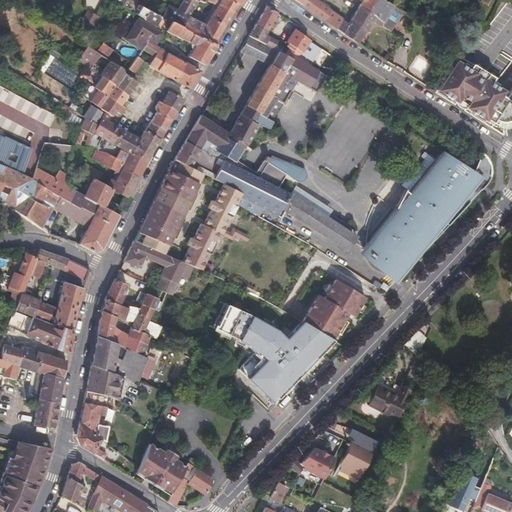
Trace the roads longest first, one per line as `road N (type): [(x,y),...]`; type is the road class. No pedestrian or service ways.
road 1 (secondary): [(212,511),(511,194)]
road 2 (residential): [(257,0),(109,266)]
road 3 (residential): [(274,0),(511,157)]
road 4 (residential): [(109,266),(93,299),(64,445)]
road 5 (residential): [(167,511),(64,445)]
